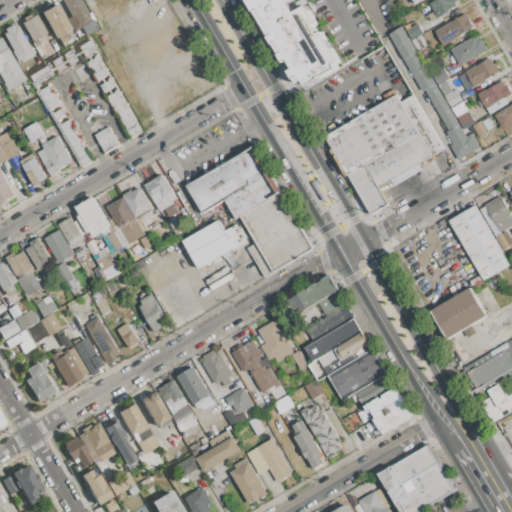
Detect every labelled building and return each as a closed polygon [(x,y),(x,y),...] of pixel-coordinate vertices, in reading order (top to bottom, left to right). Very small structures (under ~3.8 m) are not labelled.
[(60,0),(78,0),(89,17),(90,16),(93,21),(81,28),(78,23),(75,25),(60,0)] [(306,86),(302,79),(297,82),(248,0),(291,0),(288,2),(294,12),(306,5),(317,24),(313,26),(318,34),(321,31),(339,61),(334,64),(336,68),(306,86)] [(429,3),(434,0),(458,0),(454,2),(456,5),(447,10),(448,12),(438,18),(429,3)] [(40,13),(54,4),(69,30),(55,38),(40,13)] [(434,31),(466,13),(474,27),(442,46),(434,31)] [(21,23),(24,21),(22,19),(31,14),(32,16),(37,14),(56,47),(45,54),(39,44),(35,47),(21,23)] [(2,34),(5,32),(4,29),(11,25),(13,28),(16,26),(33,55),(19,63),(18,61),(16,61),(10,51),(12,50),(2,34)] [(389,34),(403,26),(444,97),(450,107),(451,108),(456,117),(463,130),(466,135),(471,132),(479,147),(458,159),(450,145),(453,143),(446,130),(448,129),(434,106),(431,107),(389,34)] [(63,48),(57,38),(67,32),(73,42),(63,48)] [(450,49),(478,34),(487,49),(459,65),(450,49)] [(0,77),(0,38),(1,38),(25,80),(21,82),(7,90),(0,77)] [(77,47),(89,40),(96,51),(84,58),(77,47)] [(62,55),(70,50),(77,62),(69,67),(62,55)] [(98,56),(102,62),(92,69),(91,69),(87,63),(98,56)] [(51,62),(58,57),(65,70),(58,74),(51,62)] [(465,71),(475,66),(476,67),(491,58),(499,72),(474,87),(465,71)] [(102,62),(105,67),(95,73),(92,69),(102,62)] [(35,88),(28,76),(46,66),(53,78),(35,88)] [(105,67),(109,73),(97,81),(93,75),(95,73),(105,67)] [(21,82),(25,80),(26,79),(35,94),(30,97),(21,82)] [(100,86),(112,79),(116,85),(104,92),(100,86)] [(477,94),(502,79),(505,85),(506,84),(511,93),(486,108),(484,105),(481,107),(478,101),(481,100),(477,94)] [(50,85),(54,92),(42,99),(38,92),(50,85)] [(444,97),(456,89),(462,100),(450,107),(444,97)] [(119,90),(123,97),(111,104),(107,97),(119,90)] [(397,96),(401,102),(413,94),(444,148),(377,187),(386,204),(369,214),(325,138),(397,96)] [(56,96),(60,103),(48,110),(45,103),(56,96)] [(111,104),(123,97),(126,102),(114,108),(111,104)] [(126,102),(129,108),(117,115),(114,108),(126,102)] [(451,108),(463,102),(468,111),(456,117),(451,108)] [(494,115),(511,104),(511,123),(502,129),(494,115)] [(63,108),(67,114),(55,121),(51,115),(63,108)] [(129,108),(132,113),(120,120),(117,115),(129,108)] [(456,117),(468,111),(475,123),(463,130),(456,117)] [(132,113),(136,120),(124,126),(120,120),(132,113)] [(70,119),(74,125),(61,132),(58,126),(70,119)] [(136,120),(139,124),(127,131),(124,126),(136,120)] [(472,126),(481,121),(488,132),(478,137),(472,126)] [(23,129),(36,122),(44,134),(42,135),(46,141),(41,144),(37,138),(30,142),(23,129)] [(139,124),(142,131),(131,138),(127,131),(139,124)] [(95,135),(109,127),(119,144),(105,152),(95,135)] [(77,130),(80,137),(78,138),(68,144),(64,137),(77,130)] [(0,145),(0,136),(8,132),(20,152),(8,159),(0,145)] [(42,145),(58,136),(72,161),(57,169),(59,172),(51,177),(43,164),(44,163),(38,152),(44,148),(42,145)] [(78,138),(81,143),(71,149),(68,144),(78,138)] [(81,143),(83,142),(87,149),(85,149),(74,155),(71,149),(81,143)] [(0,163),(0,145),(8,159),(0,163)] [(253,147),(186,185),(202,212),(227,198),(237,217),(240,215),(279,193),(253,147)] [(85,149),(88,154),(78,160),(74,155),(85,149)] [(20,161),(33,153),(34,156),(36,156),(46,172),(44,173),(48,179),(35,186),(20,161)] [(88,154),(92,161),(81,167),(78,160),(88,154)] [(0,172),(15,196),(8,200),(9,201),(0,206),(0,172)] [(144,185),(162,174),(177,198),(173,200),(175,204),(173,205),(176,211),(171,214),(168,208),(160,212),(144,185)] [(135,218),(123,197),(122,195),(130,190),(131,192),(140,187),(152,208),(135,218)] [(240,215),(279,193),(313,248),(273,272),(240,215)] [(76,206),(94,196),(108,221),(124,247),(110,256),(105,247),(108,246),(100,233),(94,237),(91,231),(87,234),(77,217),(81,215),(76,206)] [(485,205),(501,196),(511,215),(511,225),(501,232),(485,205)] [(107,206),(123,197),(135,218),(145,234),(129,244),(113,217),(107,206)] [(450,222),(483,282),(510,266),(477,207),(450,222)] [(58,224),(70,217),(83,238),(71,245),(58,224)] [(108,221),(113,217),(129,244),(130,246),(125,249),(124,247),(108,221)] [(183,240),(218,220),(234,248),(200,269),(183,240)] [(245,241),(236,224),(225,230),(234,247),(245,241)] [(44,238),(58,230),(74,255),(68,258),(70,262),(64,265),(62,262),(60,263),(44,238)] [(496,237),(506,231),(511,240),(511,245),(503,250),(496,237)] [(140,240),(147,236),(153,245),(146,249),(140,240)] [(38,269),(26,250),(26,249),(32,246),(30,242),(37,237),(51,260),(48,263),(50,266),(39,272),(38,269)] [(99,251),(92,255),(86,244),(92,240),(99,251)] [(75,251),(83,247),(86,254),(77,258),(75,251)] [(110,256),(120,272),(108,280),(92,255),(99,251),(105,247),(110,256)] [(5,257),(15,252),(17,256),(26,250),(38,269),(32,272),(41,287),(25,297),(15,280),(18,278),(5,257)] [(0,290),(0,260),(2,259),(15,281),(10,284),(15,293),(7,298),(1,289),(0,290)] [(318,305),(326,318),(306,329),(312,341),(355,316),(332,278),(296,299),(294,306),(298,313),(306,311),(318,305)] [(67,283),(73,279),(77,286),(71,290),(67,283)] [(431,310),(447,339),(463,330),(467,337),(475,332),(470,325),(487,316),(470,287),(431,310)] [(124,292),(130,289),(137,301),(131,305),(124,292)] [(81,296),(87,293),(90,299),(85,302),(81,296)] [(92,296),(97,293),(101,300),(103,299),(111,311),(103,315),(92,296)] [(139,307),(142,305),(140,301),(152,294),(165,315),(161,317),(166,325),(154,332),(139,307)] [(51,313),(42,318),(34,304),(41,300),(44,306),(51,302),(56,310),(51,313)] [(69,307),(77,302),(88,320),(79,325),(69,307)] [(55,320),(51,313),(56,310),(64,305),(69,312),(55,320)] [(37,321),(25,329),(21,331),(14,319),(30,310),(37,321)] [(47,336),(38,321),(42,318),(51,313),(55,320),(60,328),(47,336)] [(85,325),(99,317),(120,353),(106,361),(85,325)] [(19,333),(4,342),(0,334),(0,327),(12,320),(19,333)] [(258,330),(274,320),(290,347),(269,360),(261,347),(266,344),(258,330)] [(354,320),(306,349),(314,364),(338,350),(364,335),(354,320)] [(25,329),(37,321),(38,321),(47,336),(34,344),(25,329)] [(130,348),(118,330),(128,323),(140,342),(130,348)] [(79,341),(72,331),(78,327),(85,338),(79,341)] [(4,342),(19,333),(24,330),(34,348),(24,354),(17,343),(8,348),(4,342)] [(57,337),(64,333),(71,345),(64,349),(57,337)] [(364,335),(338,350),(345,362),(371,346),(364,335)] [(73,345),(79,341),(85,338),(101,366),(90,372),(73,345)] [(232,353),(252,340),(261,355),(257,357),(265,370),(270,367),(281,385),(275,388),(274,386),(262,393),(248,370),(243,372),(232,353)] [(492,425),(511,413),(511,340),(460,371),(492,425)] [(49,356),(56,351),(59,357),(67,352),(66,351),(71,348),(86,374),(66,386),(49,356)] [(203,363),(205,361),(203,357),(214,350),(217,354),(219,353),(232,374),(228,377),(231,381),(224,386),(221,381),(216,384),(203,363)] [(292,355),(298,351),(307,365),(300,369),(292,355)] [(373,353),(330,378),(344,403),(356,396),(387,378),(373,353)] [(40,370),(36,364),(34,359),(40,356),(46,366),(40,370)] [(24,380),(29,377),(25,370),(36,364),(40,370),(53,393),(38,402),(24,380)] [(178,376),(193,367),(210,395),(195,405),(178,376)] [(387,378),(395,391),(370,406),(364,409),(356,396),(387,378)] [(158,394),(160,392),(158,390),(173,381),(188,404),(170,415),(158,394)] [(305,387),(316,381),(323,393),(312,400),(305,387)] [(225,398),(243,388),(254,405),(243,412),(239,414),(233,404),(230,406),(225,398)] [(370,406),(378,419),(407,403),(399,389),(370,406)] [(139,400),(153,392),(170,421),(160,426),(159,424),(154,426),(139,400)] [(274,404),(287,396),(294,407),(280,415),(274,404)] [(376,422),(386,437),(417,419),(407,403),(376,422)] [(117,413),(133,404),(158,447),(143,455),(136,444),(140,442),(135,433),(130,436),(117,413)] [(300,412),(308,408),(309,410),(315,406),(319,411),(321,410),(340,441),(338,443),(341,448),(334,452),(335,455),(328,459),(320,445),(321,445),(309,425),(308,426),(300,412)] [(224,414),(231,410),(235,416),(239,414),(243,412),(246,417),(231,426),(224,414)] [(248,421),(257,416),(266,431),(257,437),(248,421)] [(294,437),(297,435),(292,426),(302,420),(321,452),(318,453),(324,462),(313,469),(294,437)] [(104,428),(116,421),(125,438),(122,439),(134,460),(125,466),(104,428)] [(77,437),(83,434),(80,430),(86,427),(89,430),(98,424),(112,448),(111,449),(113,454),(94,465),(91,461),(77,437)] [(77,437),(91,461),(81,467),(76,458),(72,461),(62,445),(76,436),(77,437)] [(197,458),(233,436),(241,450),(205,472),(197,458)] [(257,448),(271,439),(292,474),(278,483),(269,468),(257,448)] [(269,468),(259,475),(246,454),(257,448),(269,468)] [(379,477),(399,511),(422,511),(455,493),(428,448),(379,477)] [(176,465),(191,456),(198,468),(183,477),(176,465)] [(230,472),(236,469),(234,465),(246,457),(269,495),(251,506),(230,472)] [(10,474),(27,464),(42,491),(35,495),(38,500),(28,505),(10,474)] [(96,505),(80,476),(90,470),(94,476),(97,474),(110,497),(96,505)] [(115,497),(107,484),(127,473),(134,485),(115,497)] [(2,481),(9,477),(17,490),(10,495),(2,481)] [(191,511),(183,498),(202,487),(211,501),(207,504),(211,510),(209,511),(191,511)] [(155,511),(150,502),(171,490),(183,511),(155,511)] [(358,501),(363,511),(388,511),(377,491),(358,501)] [(332,511),(347,503),(352,511),(332,511)]
